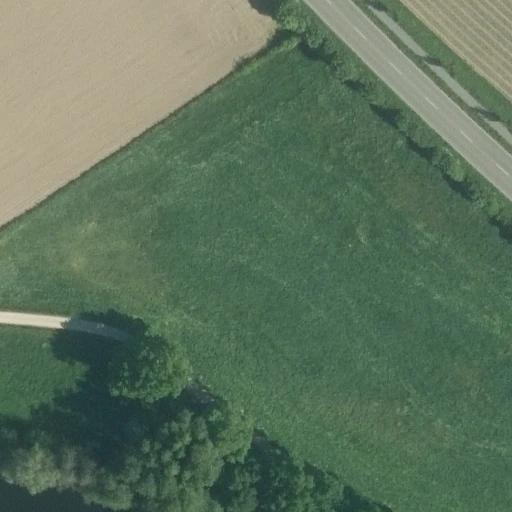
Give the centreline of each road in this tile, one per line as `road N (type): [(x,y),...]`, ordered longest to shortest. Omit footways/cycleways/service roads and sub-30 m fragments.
road 1 (track): [(373,511),(313,474),(162,346),(51,316),(0,315)]
road 2 (primary): [(511,178),(328,0)]
road 3 (track): [(200,378),(199,443),(213,502),(226,511)]
